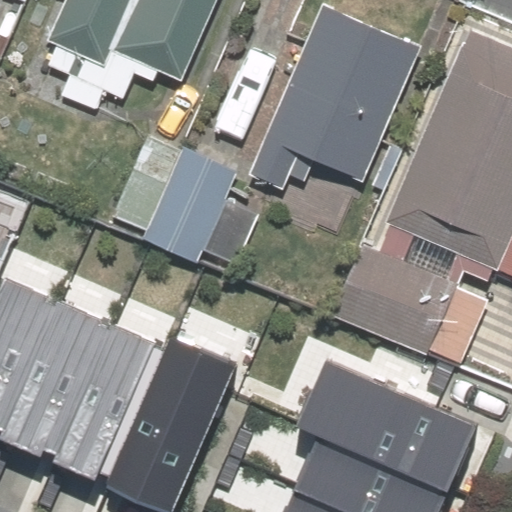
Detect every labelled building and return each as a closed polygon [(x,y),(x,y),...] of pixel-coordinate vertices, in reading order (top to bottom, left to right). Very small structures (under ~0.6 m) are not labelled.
[(0,0),(19,9),(22,0),(0,0)] [(54,0),(16,85),(114,129),(138,74),(167,87),(206,0),(54,0)] [(285,166),(370,204),(435,58),(312,3),(235,178),(272,195),(285,166)] [(511,47),(452,21),(435,58),(370,204),(317,322),(454,383),(486,312),(511,323),(511,47)] [(100,232),(192,273),(235,178),(143,137),(100,232)] [(5,257),(0,269),(0,425),(171,497),(232,352),(5,257)] [(434,511),(478,412),(324,345),(294,414),(316,424),(277,511),(434,511)]
